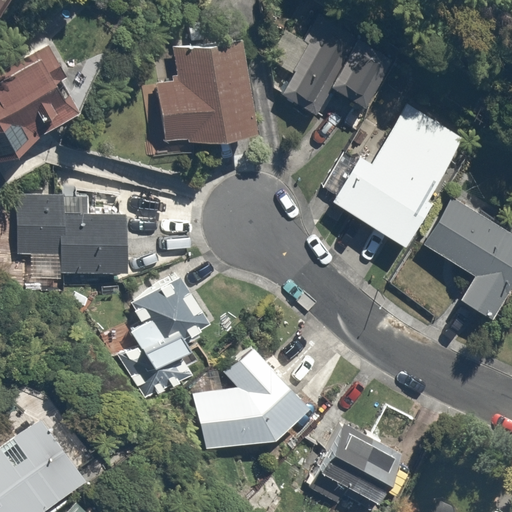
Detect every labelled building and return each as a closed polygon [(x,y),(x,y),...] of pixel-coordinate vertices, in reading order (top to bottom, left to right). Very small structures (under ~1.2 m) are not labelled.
[(316,24),(307,38),(277,19),(259,47),(289,66),(274,90),(306,110),(324,81),(353,100),(381,55),(316,24)] [(236,31),(165,43),(170,74),(150,77),(160,134),(251,117),(236,31)] [(49,40),(0,67),(0,144),(70,106),(53,75),(65,68),(49,40)] [(462,134),(400,95),(365,154),(354,147),(324,195),(395,240),(462,134)] [(511,257),(511,230),(445,189),(417,235),(466,265),(450,291),(480,310),(511,257)] [(60,192),(15,191),(13,252),(56,252),(55,266),(115,267),(116,209),(59,207),(60,192)] [(170,264),(123,295),(133,317),(107,334),(145,394),(183,369),(168,346),(194,329),(188,320),(201,312),(170,264)] [(231,379),(187,391),(203,449),(264,433),(302,395),(247,337),(219,366),(231,379)] [(0,511),(25,511),(86,465),(34,399),(0,425),(0,511)] [(391,448),(335,413),(291,482),(330,506),(344,483),(362,495),(391,448)] [(87,511),(71,495),(53,511),(87,511)]
